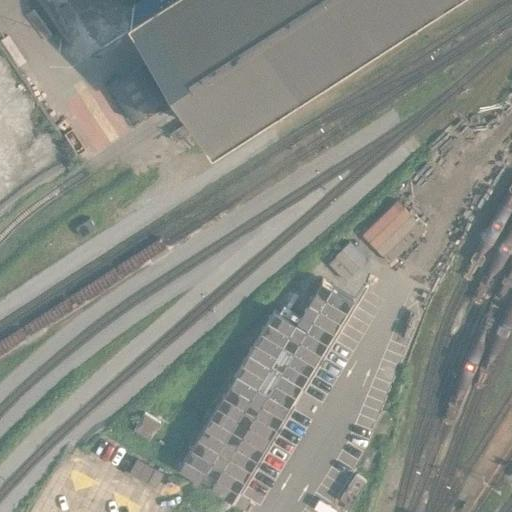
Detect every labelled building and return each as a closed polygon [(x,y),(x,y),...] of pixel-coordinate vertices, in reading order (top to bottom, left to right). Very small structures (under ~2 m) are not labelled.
[(139,0),(132,4),(136,10),(143,21),(199,108),(214,131),(416,0),(139,0)] [(107,83),(130,119),(164,97),(140,62),(107,83)] [(377,245),(390,232),(402,245),(423,225),(397,198),(363,230),(377,245)] [(88,217),(74,225),(80,235),(94,226),(88,217)] [(345,243),(359,256),(369,246),(355,233),(345,243)] [(237,368),(178,466),(199,479),(205,468),(216,474),(209,485),(231,498),(290,401),(237,368)] [(133,429),(148,438),(159,421),(143,411),(133,429)]
